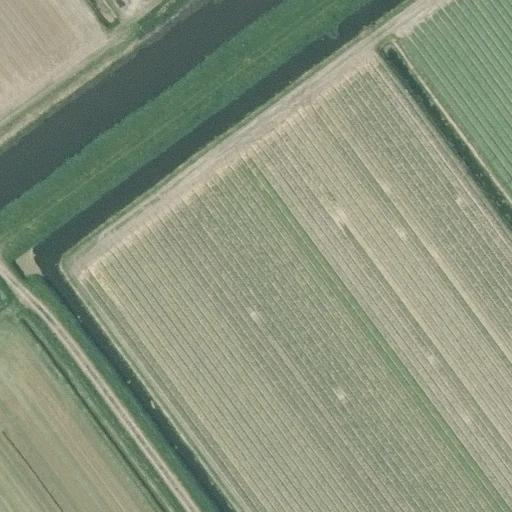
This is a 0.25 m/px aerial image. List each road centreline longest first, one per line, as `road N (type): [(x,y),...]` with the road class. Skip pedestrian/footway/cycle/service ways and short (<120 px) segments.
road 1 (track): [(335,0),(0,245)]
road 2 (track): [(0,267),(38,304),(190,511)]
